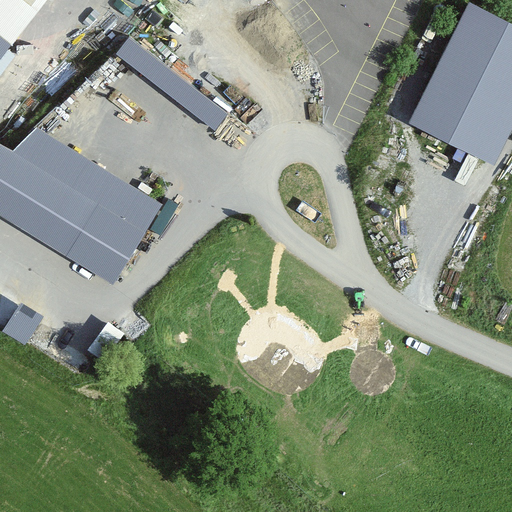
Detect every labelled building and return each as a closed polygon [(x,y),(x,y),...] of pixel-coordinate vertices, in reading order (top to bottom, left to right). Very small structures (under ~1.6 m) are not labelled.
[(0,0),(0,37),(9,44),(44,0),(0,0)] [(511,120),(511,26),(466,6),(407,123),(493,163),(511,120)] [(0,37),(0,56),(9,44),(0,37)] [(228,111),(127,38),(115,54),(216,127),(228,111)] [(0,213),(110,283),(163,208),(38,126),(13,155),(0,147),(0,213)]
